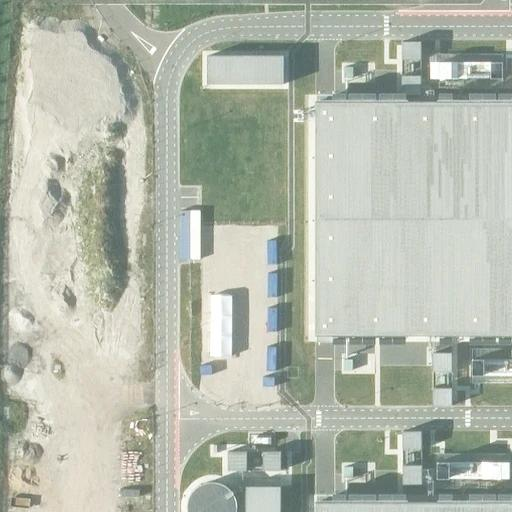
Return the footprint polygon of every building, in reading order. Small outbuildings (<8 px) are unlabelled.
[(403,57),(422,57),(423,40),(404,40),(403,57)] [(208,84),(283,85),(284,53),(208,52),(208,84)] [(511,56),(500,56),(499,73),(511,73),(511,56)] [(402,91),(421,91),(421,74),(402,74),(402,91)] [(108,124),(109,83),(85,82),(83,118),(63,118),(62,122),(108,124)] [(511,103),(316,103),(316,335),(511,334),(511,103)] [(79,228),(79,219),(59,219),(59,229),(79,228)] [(0,259),(13,259),(13,248),(0,248),(0,259)] [(105,254),(62,254),(62,336),(106,336),(105,254)] [(99,350),(99,338),(77,337),(77,349),(99,350)] [(433,367),(451,367),(451,350),(433,350),(433,367)] [(328,352),(329,373),(363,372),(363,351),(328,352)] [(511,353),(456,355),(457,377),(511,374),(511,353)] [(434,404),(453,404),(453,387),(434,387),(434,404)] [(403,447),(422,447),(422,430),(403,430),(403,447)] [(212,446),(213,466),(230,466),(229,446),(212,446)] [(248,448),(249,464),(267,463),(266,448),(248,448)] [(403,481),(422,481),(422,464),(403,464),(403,481)] [(175,478),(173,511),(220,511),(222,480),(175,478)] [(265,511),(266,482),(231,482),(230,511),(265,511)] [(511,511),(511,502),(316,503),(315,511),(511,511)]
